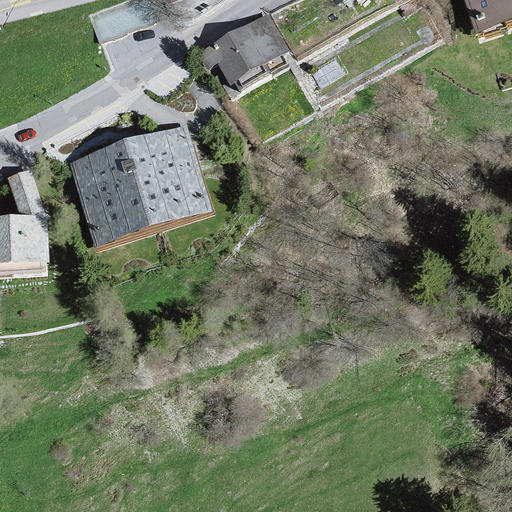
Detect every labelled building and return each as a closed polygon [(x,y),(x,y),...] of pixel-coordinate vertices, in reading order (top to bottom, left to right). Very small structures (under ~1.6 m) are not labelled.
[(166,0),(131,0),(93,14),(104,44),(173,19),(166,0)] [(334,0),(341,11),(359,0),(334,0)] [(511,0),(471,0),(482,36),(511,26),(511,0)] [(273,28),(229,59),(257,100),(302,70),(273,28)] [(200,129),(84,171),(120,269),(236,227),(200,129)] [(42,226),(0,226),(0,281),(75,275),(69,227),(43,173),(23,183),(42,226)]
